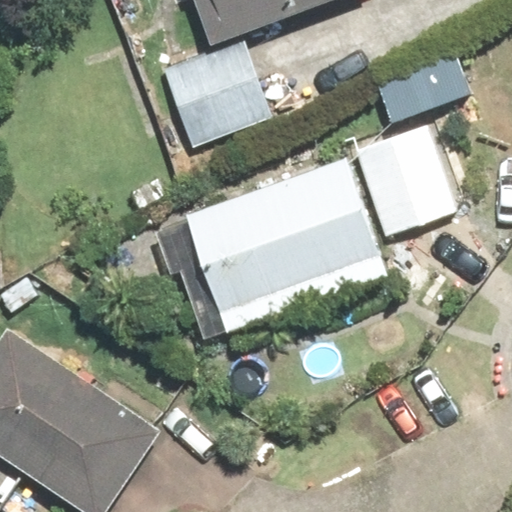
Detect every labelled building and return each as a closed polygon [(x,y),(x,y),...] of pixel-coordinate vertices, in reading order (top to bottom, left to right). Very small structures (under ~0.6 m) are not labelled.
[(337,0),(195,0),(214,47),(243,36),(337,0)] [(273,116),(243,36),(214,47),(161,68),(193,147),(273,116)] [(97,97),(62,111),(83,164),(118,150),(97,97)] [(428,125),(353,152),(383,241),(458,215),(428,125)] [(386,274),(343,159),(186,217),(228,333),(386,274)] [(0,330),(0,511),(1,511),(3,511),(26,475),(83,511),(106,511),(161,428),(3,326),(0,330)]
